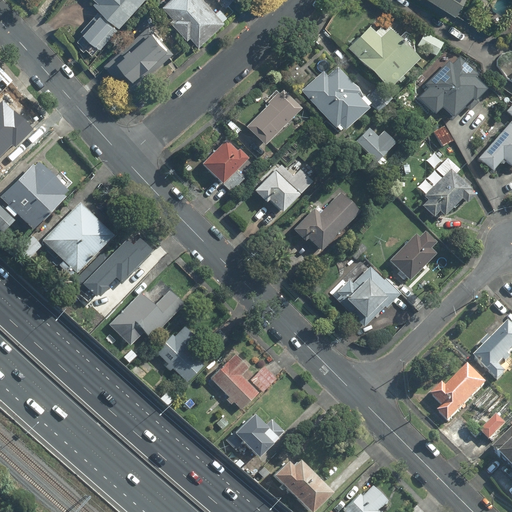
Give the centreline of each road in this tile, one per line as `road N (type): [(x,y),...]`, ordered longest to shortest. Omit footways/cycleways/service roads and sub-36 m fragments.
road 1 (tertiary): [(360,398),(125,160)]
road 2 (motorway): [(0,307),(230,511)]
road 3 (motorway): [(181,511),(0,350)]
road 4 (residential): [(125,160),(292,0)]
road 5 (residential): [(511,244),(360,398)]
road 6 (tertiary): [(125,160),(0,20)]
road 7 (tertiary): [(470,511),(360,398)]
